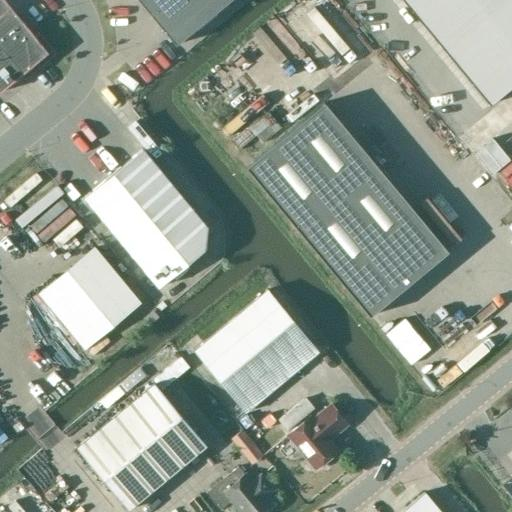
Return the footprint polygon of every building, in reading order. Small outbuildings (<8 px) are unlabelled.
[(0,0),(0,91),(30,67),(32,69),(51,53),(37,36),(34,37),(2,0),(0,0)] [(138,0),(176,45),(230,0),(138,0)] [(511,0),(402,0),(489,104),(511,84),(511,0)] [(319,101),(243,164),(368,315),(445,249),(319,101)] [(123,157),(132,152),(123,134),(114,139),(123,157)] [(207,228),(194,213),(142,150),(84,198),(157,287),(206,250),(207,228)] [(0,215),(0,230),(10,242),(17,237),(0,215)] [(94,247),(38,293),(85,349),(141,303),(94,247)] [(193,350),(244,412),(318,350),(267,289),(193,350)] [(37,354),(31,359),(49,379),(55,374),(37,354)] [(41,405),(51,397),(38,382),(29,390),(41,405)] [(154,382),(76,446),(128,509),(205,445),(154,382)] [(309,416),(287,434),(290,437),(290,442),(295,448),(300,449),(315,468),(337,449),(328,439),(347,423),(330,403),(312,419),(309,416)] [(255,444),(242,429),(233,436),(246,452),(255,444)] [(229,473),(205,492),(220,509),(230,500),(240,511),(261,511),(271,504),(264,496),(273,489),(260,473),(252,480),(245,472),(243,474),(237,466),(229,473)] [(31,494),(58,511),(61,511),(72,496),(43,476),(31,494)] [(442,511),(425,491),(398,511),(442,511)]
